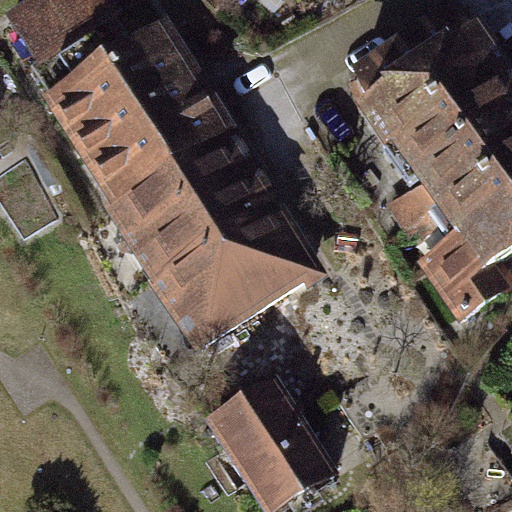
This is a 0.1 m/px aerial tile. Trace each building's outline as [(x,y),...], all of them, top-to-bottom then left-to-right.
[(48,69),(37,76),(54,103),(211,349),(319,281),(164,36),(115,68),(85,23),(111,7),(106,0),(46,0),(16,19),(48,69)] [(511,265),(511,88),(457,10),(366,74),(380,111),(434,188),(393,211),(411,241),(422,235),(427,243),(459,222),(471,242),(428,271),(466,328),(511,297),(511,291),(500,274),(511,265)] [(0,511),(182,511),(0,229),(0,511)] [(396,431),(365,382),(340,399),(371,448),(396,431)] [(283,390),(218,431),(268,511),(282,511),(338,478),(283,390)]
